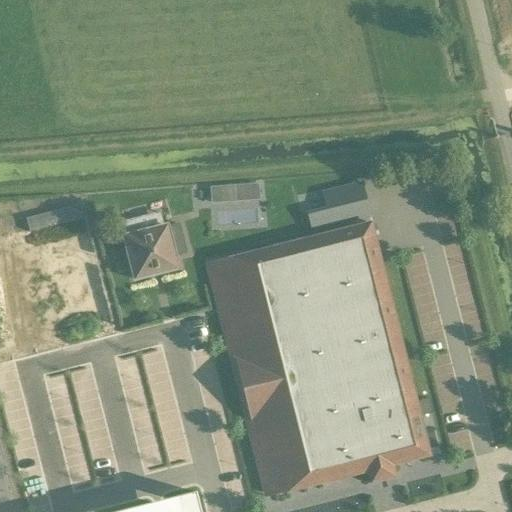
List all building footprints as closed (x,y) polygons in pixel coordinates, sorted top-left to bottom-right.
[(312,227),(371,212),(363,179),(322,189),(325,203),(307,207),(312,227)] [(258,185),(210,188),(211,203),(259,199),(258,185)] [(213,263),(272,496),(367,472),(370,484),(394,478),(391,466),(429,456),(370,223),(213,263)] [(177,269),(174,257),(186,254),(178,225),(166,228),(166,226),(123,237),(134,280),(177,269)] [(466,241),(445,245),(456,315),(478,312),(466,241)] [(207,511),(189,440),(170,445),(187,511),(207,511)] [(128,511),(178,511),(175,500),(128,511)]
